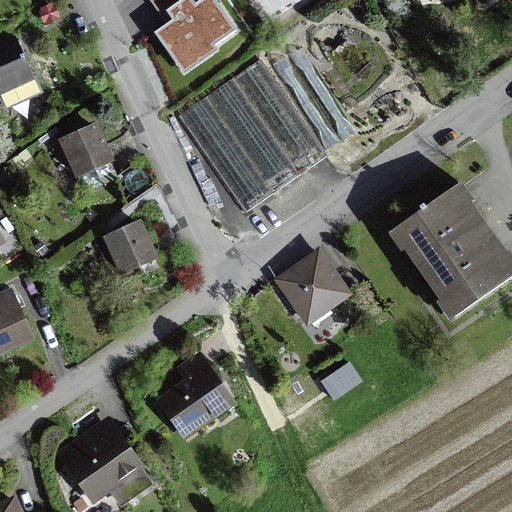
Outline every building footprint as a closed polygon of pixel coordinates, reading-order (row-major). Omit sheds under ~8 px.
[(49,8),(41,11),(42,14),(40,14),(43,22),(45,21),(46,23),(53,21),(52,18),(55,17),(52,10),(50,11),(49,8)] [(0,102),(4,110),(39,95),(15,42),(0,48),(0,102)] [(177,118),(244,215),(325,159),(258,61),(177,118)] [(115,179),(92,128),(61,142),(84,193),(115,179)] [(453,319),(511,278),(511,272),(454,189),(424,211),(422,208),(418,211),(420,213),(392,232),(453,319)] [(152,261),(136,225),(104,240),(105,242),(95,246),(100,255),(110,251),(121,275),(152,261)] [(346,296),(317,255),(278,283),(306,324),(308,322),(306,320),(325,306),(327,309),(346,296)] [(12,298),(10,294),(0,299),(0,352),(31,339),(12,298)] [(348,365),(320,384),(332,402),(360,383),(348,365)] [(201,427),(229,407),(204,371),(160,402),(177,426),(192,415),(201,427)] [(120,505),(148,486),(112,435),(69,466),(86,489),(101,479),(120,505)] [(0,511),(15,511),(11,503),(0,508),(0,511)]
